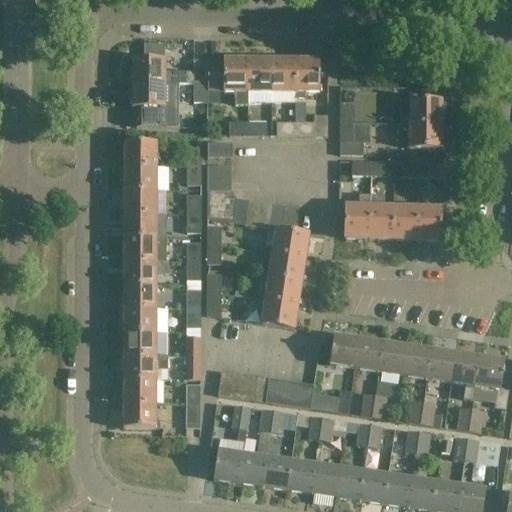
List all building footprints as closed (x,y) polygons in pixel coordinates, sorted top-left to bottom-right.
[(132,62),(132,87),(178,87),(187,87),(187,74),(164,74),(164,62),(163,62),(163,47),(144,47),(144,62),(132,62)] [(193,74),(192,87),(207,87),(208,62),(193,62),(193,74)] [(224,62),(208,62),(207,87),(207,95),(224,94),(234,94),(234,107),(248,107),(248,104),(247,62),(224,62)] [(271,107),(271,94),(271,62),(247,62),(248,104),(248,107),(271,107)] [(272,94),(296,94),(296,62),(271,62),(271,94),(272,94)] [(320,62),(296,62),(296,94),(295,94),(295,101),(304,101),(304,94),(320,94),(320,62)] [(132,87),(132,111),(136,111),(136,130),(178,131),(178,87),(132,87)] [(207,87),(192,87),(192,105),(207,105),(207,95),(207,87)] [(441,103),(410,103),(400,103),(400,127),(410,127),(441,127),(441,103)] [(340,108),(340,127),(354,127),(354,108),(340,108)] [(296,125),(296,139),(327,139),(327,118),(313,118),(313,125),(296,125)] [(248,140),(248,125),(229,125),(229,140),(248,140)] [(248,125),(248,140),(266,140),(266,125),(248,125)] [(276,139),(296,139),(296,125),(276,125),(276,139)] [(340,146),(340,158),(363,158),(363,147),(353,147),(354,127),(340,127),(340,146)] [(441,127),(410,127),(410,151),(441,151),(441,127)] [(125,145),(125,169),(157,169),(157,145),(125,145)] [(231,147),(207,147),(207,161),(231,161),(231,147)] [(186,151),(186,169),(201,169),(201,151),(186,151)] [(371,165),(352,164),(352,179),(371,179),(371,165)] [(389,165),(371,165),(371,179),(389,179),(389,165)] [(418,180),(419,166),(399,166),(399,180),(418,180)] [(437,167),(419,166),(418,180),(437,181),(437,167)] [(125,193),(157,193),(157,169),(125,169),(125,193)] [(201,169),(186,169),(186,188),(201,188),(201,169)] [(207,169),(206,181),(231,181),(231,169),(207,169)] [(206,193),(231,193),(231,181),(206,181),(206,193)] [(125,193),(125,217),(157,217),(157,193),(125,193)] [(232,226),(236,202),(231,193),(206,193),(206,222),(232,226)] [(369,240),(370,197),(359,197),(358,208),(345,208),(344,240),(369,240)] [(369,240),(392,241),(393,209),(382,209),(383,197),(370,197),(369,240)] [(186,198),(186,216),(200,216),(200,198),(186,198)] [(236,202),(232,226),(244,228),(248,204),(236,202)] [(244,228),(256,230),(260,206),(248,204),(244,228)] [(260,206),(256,230),(268,232),(272,207),(260,206)] [(272,207),(268,232),(276,233),(277,231),(280,232),(284,209),(272,207)] [(284,209),(280,232),(293,234),(296,211),(284,209)] [(416,242),(417,210),(393,209),(392,241),(416,242)] [(417,210),(416,242),(440,243),(442,211),(417,210)] [(200,216),(186,216),(186,236),(200,236),(200,216)] [(125,240),(156,240),(157,217),(125,217),(125,240)] [(206,249),(221,249),(221,230),(206,230),(206,249)] [(276,233),(273,258),(304,262),(308,236),(293,234),(280,232),(277,231),(276,233)] [(156,240),(125,240),(124,264),(166,264),(166,241),(156,241),(156,240)] [(186,246),(186,264),(200,264),(200,246),(186,246)] [(221,249),(206,249),(206,268),(220,268),(221,249)] [(304,262),(273,258),(269,280),(301,285),(304,262)] [(124,264),(124,288),(156,288),(156,277),(169,277),(169,264),(166,264),(124,264)] [(200,264),(186,264),(186,283),(200,283),(200,264)] [(206,277),(206,296),(220,296),(220,277),(206,277)] [(269,280),(266,303),(298,308),(301,285),(269,280)] [(124,312),(156,312),(156,288),(124,288),(124,312)] [(186,311),(200,311),(200,293),(186,293),(186,311)] [(206,315),(206,319),(220,321),(220,315),(220,296),(206,296),(206,315)] [(298,308),(266,303),(263,327),(294,331),(298,308)] [(200,331),(200,311),(186,311),(186,331),(200,331)] [(124,335),(156,335),(156,312),(124,312),(124,335)] [(156,359),(156,358),(156,335),(124,335),(124,359),(156,359)] [(329,367),(354,371),(358,341),(334,338),(329,367)] [(186,359),(200,359),(200,341),(186,341),(186,359)] [(383,345),(358,341),(354,371),(378,374),(383,345)] [(407,348),(383,345),(378,374),(403,378),(407,348)] [(431,352),(407,348),(403,378),(427,381),(431,352)] [(431,352),(427,381),(451,385),(456,355),(431,352)] [(480,359),(456,355),(451,385),(465,387),(463,401),(472,403),(474,388),(476,389),(480,359)] [(156,371),(167,371),(168,359),(156,359),(124,359),(124,383),(156,383),(156,371)] [(200,379),(200,359),(186,359),(186,379),(200,379)] [(480,359),(476,389),(497,392),(494,411),(504,412),(507,393),(500,392),(504,363),(505,363),(480,359)] [(217,399),(230,401),(234,376),(221,374),(217,399)] [(242,403),(245,378),(234,376),(230,401),(242,403)] [(257,380),(245,378),(242,403),(254,405),(257,380)] [(265,406),(268,381),(257,380),(254,405),(265,406)] [(287,409),(291,385),(268,381),(265,406),(287,409)] [(156,383),(124,383),(124,407),(156,407),(156,383)] [(313,388),(291,385),(287,409),(310,413),(313,388)] [(185,388),(185,406),(199,406),(199,388),(185,388)] [(350,394),(339,392),(335,416),(348,417),(350,394)] [(372,421),(375,399),(363,397),(359,419),(372,421)] [(375,399),(372,421),(383,423),(386,401),(375,399)] [(408,426),(420,428),(423,406),(411,404),(408,426)] [(199,406),(185,406),(185,431),(199,431),(199,406)] [(434,408),(423,406),(420,428),(431,429),(434,408)] [(156,407),(124,407),(124,431),(156,431),(156,407)] [(250,412),(233,409),(230,431),(247,434),(250,412)] [(469,435),(472,413),(460,411),(456,433),(469,435)] [(270,437),(273,415),(271,415),(261,413),(258,435),(270,437)] [(469,435),(480,437),(483,415),(472,413),(469,435)] [(273,415),(270,437),(281,439),(285,417),(273,415)] [(319,444),(322,422),(310,420),(307,442),(319,444)] [(322,422),(319,444),(330,445),(333,423),(322,422)] [(367,450),(370,429),(358,427),(355,449),(367,450)] [(382,431),(370,429),(367,450),(378,452),(382,431)] [(415,457),(418,436),(407,434),(404,455),(415,457)] [(418,436),(415,457),(427,459),(430,438),(418,436)] [(452,462),(464,464),(467,443),(455,441),(452,462)] [(451,444),(442,443),(440,455),(449,457),(451,444)] [(467,443),(464,464),(475,466),(479,445),(467,443)] [(500,448),(487,446),(484,466),(497,468),(500,448)] [(268,451),(256,449),(255,457),(243,456),(239,486),(263,489),(268,451)] [(263,489),(287,493),(291,463),(276,461),(277,452),(268,451),(263,489)] [(214,482),(239,486),(243,456),(218,452),(214,482)] [(311,496),(315,466),(291,463),(287,493),(311,496)] [(335,500),(339,470),(315,466),(311,496),(335,500)] [(359,503),(364,473),(339,470),(335,500),(359,503)] [(383,507),(388,477),(364,473),(359,503),(383,507)] [(408,510),(412,480),(388,477),(383,507),(408,510)] [(420,511),(432,511),(436,484),(412,480),(408,510),(420,511)] [(456,511),(460,487),(436,484),(432,511),(456,511)] [(482,511),(486,491),(460,487),(456,511),(482,511)]
